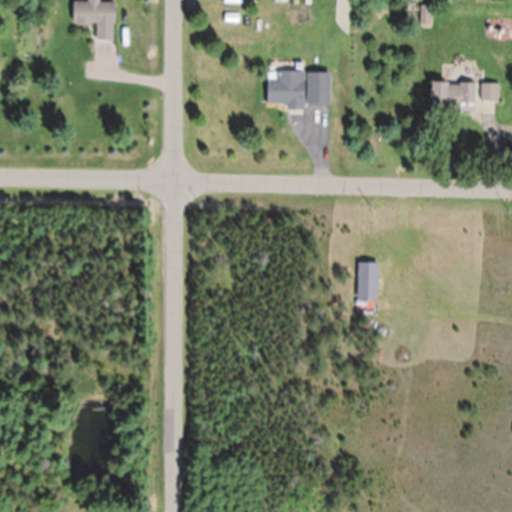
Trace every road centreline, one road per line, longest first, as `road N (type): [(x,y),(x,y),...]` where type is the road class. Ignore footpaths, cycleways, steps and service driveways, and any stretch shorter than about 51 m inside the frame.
road 1 (residential): [(511,159),(0,150)]
road 2 (residential): [(168,511),(170,0)]
